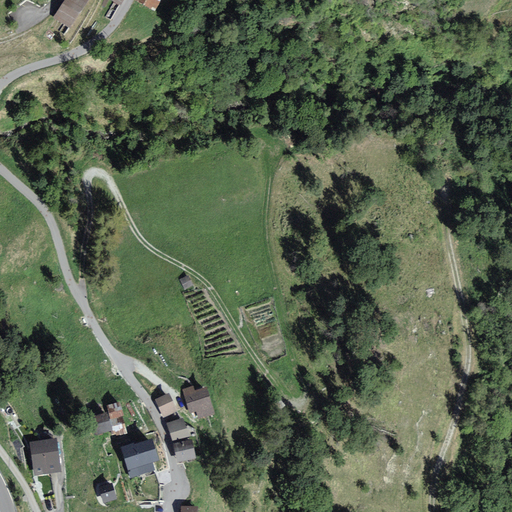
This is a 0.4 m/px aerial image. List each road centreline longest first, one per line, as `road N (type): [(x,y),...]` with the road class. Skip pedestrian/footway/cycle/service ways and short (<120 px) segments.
road 1 (track): [(78,295),(88,175),(100,171),(138,234),(206,283),(266,374),(301,401),(306,391),(266,242),(272,145)]
road 2 (unclassified): [(0,168),(47,214),(74,288),(158,420),(177,480),(175,511)]
road 3 (track): [(432,511),(468,354),(445,181)]
road 4 (unclassified): [(128,0),(90,45),(0,85)]
